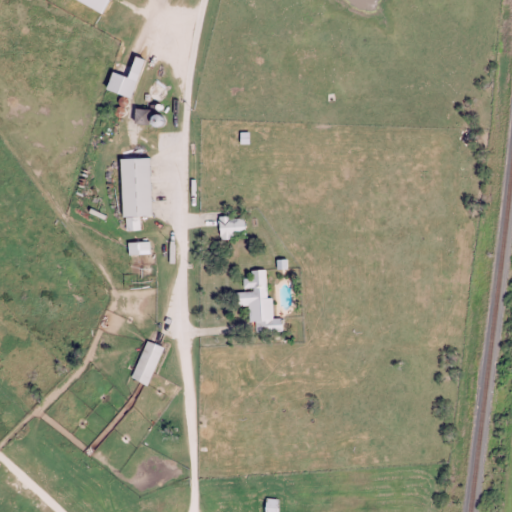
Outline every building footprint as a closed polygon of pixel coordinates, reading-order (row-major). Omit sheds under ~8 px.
[(83,0),(106,11),(111,0),(83,0)] [(135,97),(145,58),(137,56),(131,77),(114,72),(109,90),(135,97)] [(151,122),(151,110),(137,110),(137,122),(151,122)] [(123,158),(125,230),(141,229),(141,216),(153,215),(151,157),(123,158)] [(247,216),(220,216),(220,238),(247,238),(247,216)] [(129,242),(131,288),(153,287),(151,241),(129,242)] [(257,332),(285,331),(284,317),(274,318),(273,297),(268,297),(266,268),(252,269),(252,278),(246,278),(247,290),(231,291),(232,305),(249,304),(250,322),(256,321),(257,332)] [(165,346),(148,339),(132,376),(149,384),(165,346)] [(279,511),(281,498),(267,497),(266,511),(279,511)]
